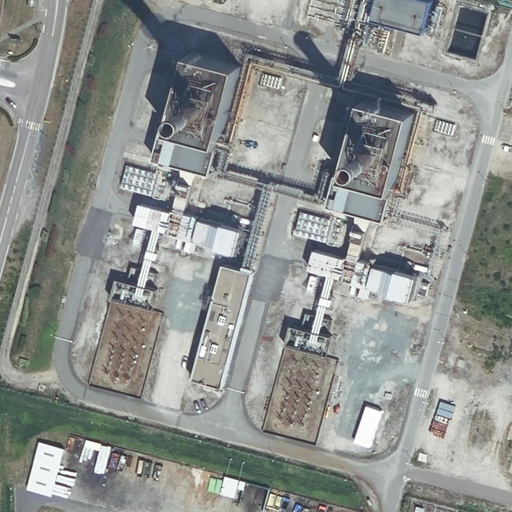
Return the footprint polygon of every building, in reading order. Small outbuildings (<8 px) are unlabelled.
[(250,55),(218,175),(265,188),(244,269),(253,271),(275,190),(323,203),(330,175),(337,177),(338,174),(327,171),(320,196),(227,171),(256,63),(422,108),(392,221),(440,234),(428,278),(434,280),(448,230),(402,217),(432,103),(351,82),(372,0),(362,0),(342,79),(250,55)] [(428,3),(417,0),(381,0),(377,17),(421,29),(428,3)] [(393,31),(374,26),(368,46),(387,52),(393,31)] [(211,174),(239,67),(191,54),(171,130),(164,128),(155,159),(211,174)] [(384,219),(412,113),(365,101),(345,176),(338,174),(337,177),(330,204),(384,219)] [(157,174),(127,166),(121,188),(151,196),(157,174)] [(158,171),(157,174),(151,196),(150,199),(164,203),(171,175),(158,171)] [(194,217),(172,210),(166,230),(189,237),(188,238),(207,244),(209,237),(223,241),(227,230),(212,225),(214,219),(195,214),(194,217)] [(156,214),(149,212),(147,219),(154,221),(156,214)] [(331,220),(301,213),(295,235),(325,243),(331,220)] [(332,217),(331,220),(325,243),(325,246),(338,249),(345,221),(332,217)] [(310,255),(296,251),(294,258),(309,261),(310,255)] [(345,259),(315,251),(310,268),(341,276),(341,274),(344,262),(345,259)] [(366,286),(373,264),(361,260),(354,283),(366,286)] [(348,263),(344,262),(341,274),(353,277),(356,264),(348,262),(348,263)] [(222,387),(253,271),(244,269),(224,264),(193,380),(222,387)] [(397,272),(375,265),(369,285),(392,292),(391,293),(410,299),(412,292),(426,296),(429,285),(415,280),(417,275),(398,269),(397,272)] [(65,450),(39,442),(26,489),(52,496),(65,450)]
